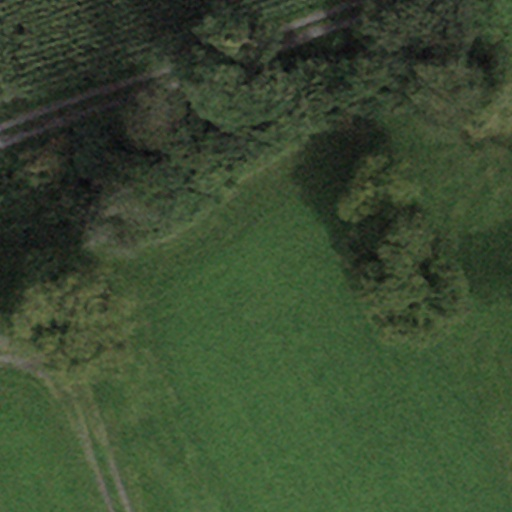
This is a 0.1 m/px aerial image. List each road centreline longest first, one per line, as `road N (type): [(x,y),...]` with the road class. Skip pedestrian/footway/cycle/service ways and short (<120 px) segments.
road 1 (track): [(0,137),(398,0)]
road 2 (track): [(0,353),(31,352),(70,374),(128,511)]
